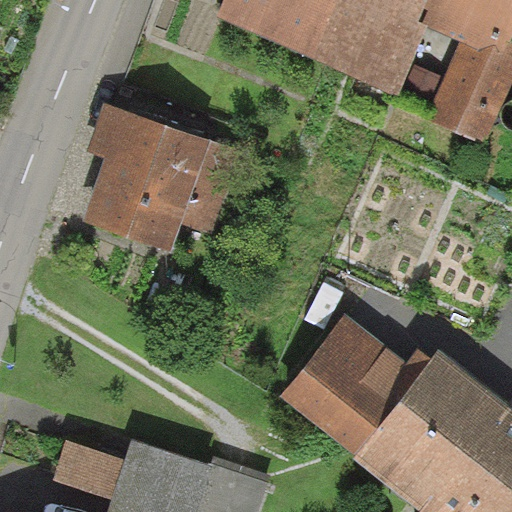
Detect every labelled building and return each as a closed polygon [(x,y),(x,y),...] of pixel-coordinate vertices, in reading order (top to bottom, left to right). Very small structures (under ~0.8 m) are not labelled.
[(511,0),(222,0),(216,15),(399,100),(430,30),(460,44),(427,122),(488,149),(511,95),(511,0)] [(212,234),(243,154),(207,140),(206,144),(108,106),(88,157),(108,164),(85,223),(169,255),(182,222),(212,234)] [(511,511),(511,412),(493,398),(440,357),(426,374),(349,313),(279,401),(353,459),(349,464),(410,511),(511,511)] [(158,454),(131,443),(125,462),(112,502),(109,511),(258,511),(271,477),(214,456),(211,464),(162,447),(158,454)] [(112,502),(125,462),(68,444),(55,484),(112,502)]
